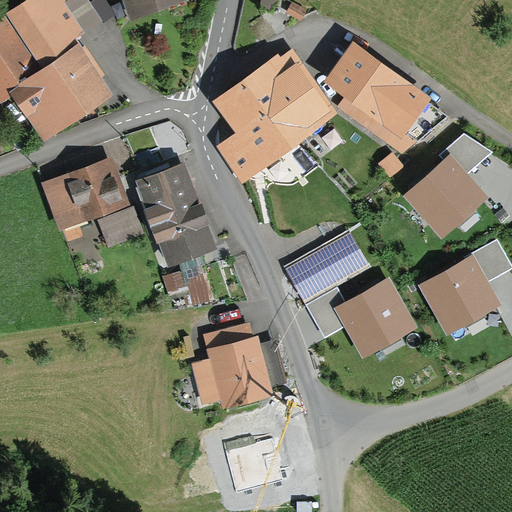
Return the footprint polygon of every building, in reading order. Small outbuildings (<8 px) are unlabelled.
[(41,66),(38,68),(72,121),(113,94),(76,37),(103,20),(89,0),(22,0),(5,11),(41,66)] [(122,0),(130,20),(184,0),(122,0)] [(307,10),(291,0),(284,11),(300,22),(307,10)] [(38,68),(3,15),(0,16),(0,103),(0,104),(13,95),(42,140),(72,121),(38,68)] [(449,115),(348,43),(327,71),(338,85),(347,91),(336,107),(400,152),(449,115)] [(278,52),(248,73),(271,104),(297,141),(338,112),(292,46),(280,55),(278,52)] [(211,98),(234,130),(271,104),(248,73),(211,98)] [(241,181),(297,141),(271,104),(234,130),(215,144),(241,181)] [(439,155),(447,163),(450,160),(464,176),(492,152),(464,134),(439,155)] [(59,230),(131,204),(113,154),(41,180),(59,230)] [(218,245),(185,159),(134,178),(167,265),(179,260),(203,251),(218,245)] [(442,227),(480,194),(464,176),(450,160),(447,163),(412,193),(442,227)] [(292,246),(329,214),(299,178),(261,210),(292,246)] [(144,231),(134,205),(97,219),(106,245),(144,231)] [(465,257),(468,263),(471,261),(483,283),(511,267),(497,239),(465,257)] [(214,299),(203,251),(179,260),(181,269),(162,275),(170,299),(183,295),(186,305),(214,299)] [(428,286),(450,325),(493,300),(483,283),(471,261),(468,263),(428,286)] [(408,323),(386,284),(343,308),(365,348),(408,323)] [(250,321),(202,333),(222,407),(273,394),(258,334),(253,335),(250,321)]
